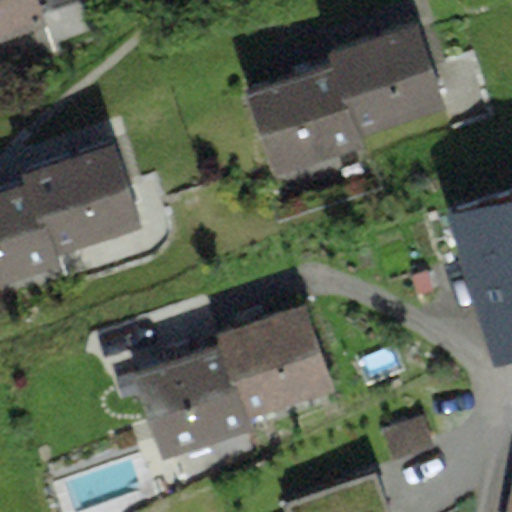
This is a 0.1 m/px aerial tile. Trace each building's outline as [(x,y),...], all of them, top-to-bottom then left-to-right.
[(51,0),(0,0),(0,35),(57,15),(51,0)] [(343,44),(365,120),(462,92),(440,16),(343,44)] [(345,63),(251,92),(278,178),(372,149),(345,63)] [(40,156),(63,240),(146,218),(123,134),(40,156)] [(0,176),(0,279),(68,260),(41,165),(0,176)] [(511,196),(455,216),(502,354),(511,350),(511,196)] [(233,320),(256,400),(354,373),(331,293),(233,320)] [(238,340),(146,365),(172,456),(263,430),(238,340)]
